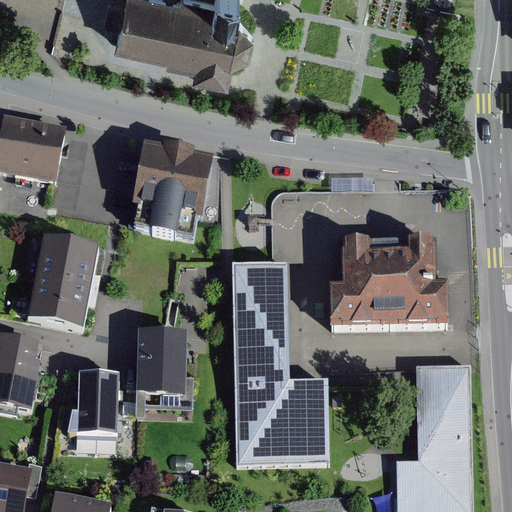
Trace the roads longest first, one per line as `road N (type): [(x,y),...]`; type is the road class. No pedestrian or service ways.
road 1 (residential): [(501,177),(226,135),(0,77)]
road 2 (tertiary): [(501,177),(511,386)]
road 3 (tertiary): [(498,0),(501,177)]
